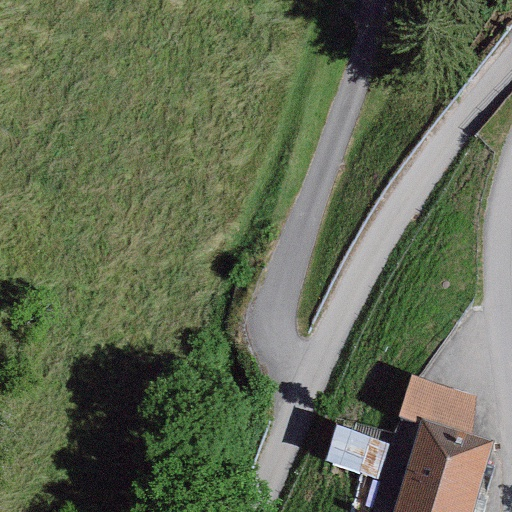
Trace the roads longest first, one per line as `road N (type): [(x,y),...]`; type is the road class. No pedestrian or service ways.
road 1 (residential): [(252,511),(421,180),(511,58)]
road 2 (residential): [(507,397),(502,286),(511,242)]
